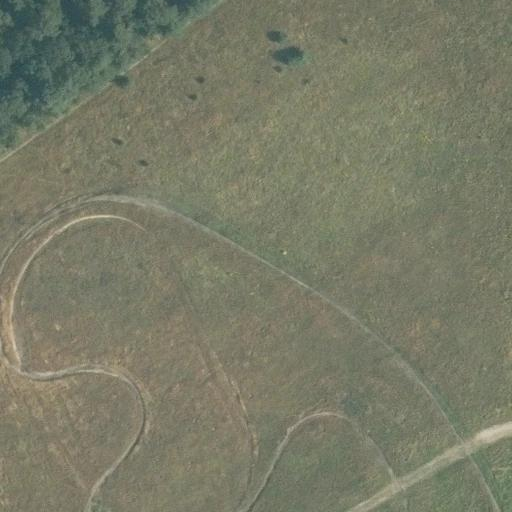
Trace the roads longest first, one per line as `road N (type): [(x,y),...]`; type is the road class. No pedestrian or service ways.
road 1 (track): [(213,0),(0,138)]
road 2 (track): [(511,432),(365,511)]
